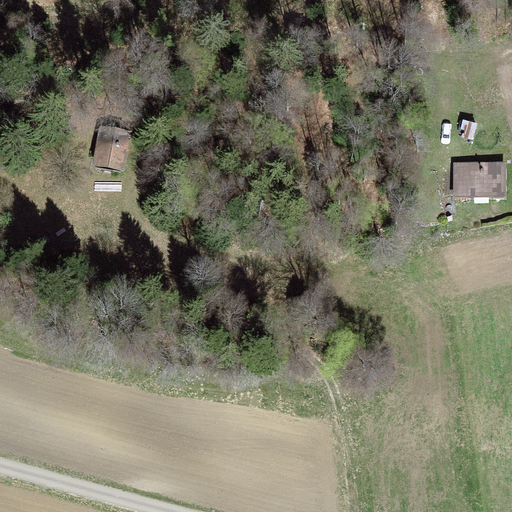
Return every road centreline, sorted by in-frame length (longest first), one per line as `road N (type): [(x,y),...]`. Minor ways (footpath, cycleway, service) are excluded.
road 1 (track): [(351,511),(332,410),(217,267),(173,246)]
road 2 (unclassified): [(170,511),(0,465)]
